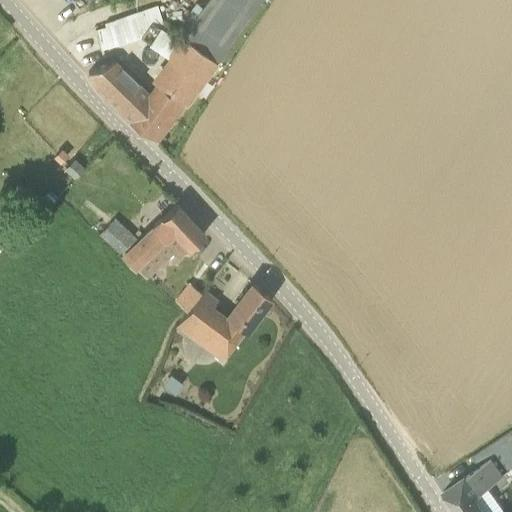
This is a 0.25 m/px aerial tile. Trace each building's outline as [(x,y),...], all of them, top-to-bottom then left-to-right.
[(206,0),(205,0),(199,0),(183,22),(168,10),(163,17),(158,5),(105,22),(106,26),(95,29),(100,48),(124,40),(141,36),(175,60),(159,84),(158,83),(149,95),(148,93),(147,94),(115,62),(106,64),(88,72),(106,97),(131,119),(131,120),(157,139),(262,0),(206,0)] [(83,169),(80,166),(73,159),(65,166),(76,176),(83,169)] [(177,203),(138,241),(115,217),(108,225),(99,233),(144,275),(181,240),(189,248),(204,233),(177,203)] [(245,329),(270,296),(253,282),(225,318),(209,306),(216,298),(204,289),(177,324),(222,358),(244,328),(245,329)] [(443,492),(457,511),(486,511),(475,496),(511,470),(498,453),(443,492)]
